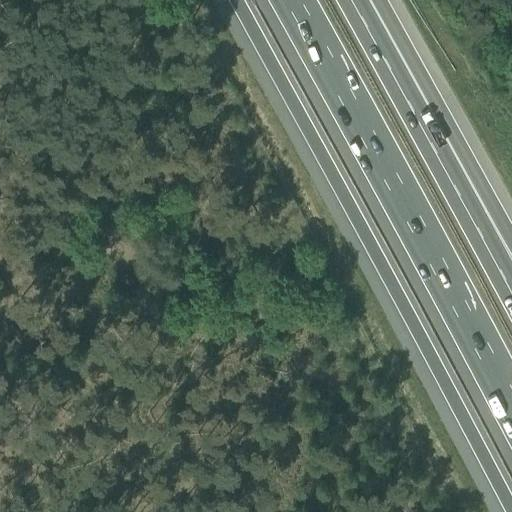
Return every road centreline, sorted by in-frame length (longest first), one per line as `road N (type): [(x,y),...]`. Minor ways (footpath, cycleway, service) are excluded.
road 1 (motorway): [(236,0),(510,511)]
road 2 (motorway): [(291,0),(511,412)]
road 3 (motorway): [(470,216),(350,0)]
road 4 (track): [(464,511),(380,354)]
